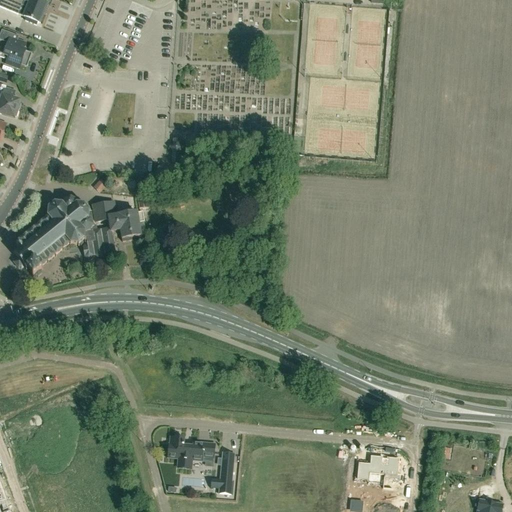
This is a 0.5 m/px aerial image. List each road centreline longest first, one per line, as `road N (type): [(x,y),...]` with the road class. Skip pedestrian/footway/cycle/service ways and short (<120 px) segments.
road 1 (residential): [(167,511),(144,423),(415,446),(410,511)]
road 2 (primary): [(389,393),(256,333),(166,308),(104,303),(0,324)]
road 3 (tertiary): [(0,217),(91,0)]
